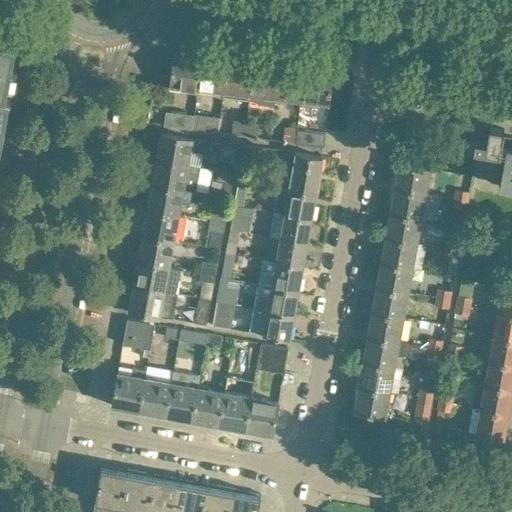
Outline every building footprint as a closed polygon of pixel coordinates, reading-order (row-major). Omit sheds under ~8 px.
[(0,35),(0,145),(9,95),(10,95),(13,80),(11,79),(18,38),(0,35)] [(199,57),(173,54),(170,74),(169,86),(170,86),(169,89),(194,91),(195,89),(199,57)] [(199,57),(195,89),(221,92),(225,60),(199,57)] [(221,92),(221,97),(247,100),(247,96),(251,63),(225,60),(221,92)] [(247,100),(246,107),(272,110),(273,98),(277,66),(251,63),(247,96),(247,100)] [(277,66),(273,98),(298,101),(302,69),(277,66)] [(298,101),(298,102),(298,105),(314,107),(315,103),(329,104),(332,73),(302,69),(298,101)] [(164,125),(190,129),(192,115),(165,112),(164,125)] [(192,115),(190,129),(218,132),(220,118),(211,117),(192,115)] [(230,134),(243,136),(244,121),(232,119),(230,134)] [(257,122),(244,121),(243,136),(255,137),(257,122)] [(489,126),(486,141),(484,151),(498,154),(495,170),(501,171),(499,185),(511,187),(511,137),(503,136),(504,129),(503,128),(503,129),(490,127),(490,126),(489,126)] [(294,143),(295,129),(285,127),(283,142),(294,143)] [(294,143),(324,146),(326,132),(295,129),(294,143)] [(161,133),(156,158),(201,166),(204,153),(190,151),(192,139),(192,138),(191,138),(161,133)] [(245,145),(242,158),(254,160),(257,147),(245,145)] [(296,152),(289,190),(316,195),(323,157),(296,152)] [(156,158),(151,184),(192,191),(197,192),(201,166),(156,158)] [(221,159),(219,169),(234,172),(236,161),(221,159)] [(399,162),(395,187),(425,192),(430,167),(399,162)] [(219,169),(217,179),(224,181),(221,197),(229,198),(234,172),(219,169)] [(238,180),(235,193),(246,195),(248,182),(238,180)] [(192,191),(151,184),(147,209),(178,214),(180,204),(189,206),(192,191)] [(395,187),(390,211),(421,217),(436,220),(441,195),(425,192),(395,187)] [(316,195),(289,190),(278,188),(274,212),(285,214),(311,219),(316,195)] [(456,189),(455,197),(467,200),(469,191),(456,189)] [(467,200),(455,197),(453,206),(466,208),(467,200)] [(233,204),(231,217),(252,221),(255,208),(244,206),(233,204)] [(147,209),(142,234),(174,240),(178,214),(147,209)] [(209,220),(225,223),(226,212),(211,210),(209,220)] [(390,211),(386,236),(416,242),(421,217),(390,211)] [(307,243),(311,219),(285,214),(274,212),(270,236),(280,238),(307,243)] [(223,233),(225,223),(209,220),(208,230),(223,233)] [(229,228),(227,241),(237,243),(239,230),(229,228)] [(142,234),(138,260),(169,265),(174,240),(142,234)] [(386,236),(381,261),(412,267),(416,242),(386,236)] [(307,243),(280,238),(275,261),(303,266),(307,243)] [(458,250),(460,241),(447,239),(446,247),(458,250)] [(457,258),(458,250),(446,247),(444,256),(457,258)] [(225,252),(222,266),(232,268),(235,254),(225,252)] [(257,283),(271,286),(298,291),(303,266),(275,261),(261,259),(257,283)] [(138,260),(133,285),(176,292),(181,267),(169,265),(138,260)] [(202,260),(200,271),(215,273),(217,263),(202,260)] [(412,267),(381,261),(377,286),(407,292),(412,267)] [(211,299),(215,273),(200,271),(198,280),(202,281),(199,297),(211,299)] [(216,301),(226,303),(230,278),(220,276),(216,301)] [(253,308),(266,310),(294,315),(298,291),(271,286),(257,283),(253,308)] [(133,285),(129,310),(172,318),(176,292),(133,285)] [(377,286),(372,311),(403,317),(407,292),(377,286)] [(511,287),(503,286),(498,311),(511,313),(511,287)] [(436,297),(449,299),(451,291),(438,288),(436,297)] [(458,295),(457,304),(470,306),(472,298),(458,295)] [(199,297),(197,309),(209,311),(211,299),(199,297)] [(448,308),(449,299),(436,297),(434,305),(448,308)] [(216,301),(211,325),(231,329),(236,304),(226,303),(216,301)] [(457,304),(455,312),(468,315),(470,306),(457,304)] [(294,315),(266,310),(253,308),(248,332),(290,339),(294,315)] [(372,311),(368,336),(398,342),(403,317),(372,311)] [(511,313),(498,311),(494,335),(511,338),(511,313)] [(127,318),(125,331),(151,336),(154,323),(127,318)] [(167,325),(165,337),(178,339),(180,328),(167,325)] [(191,341),(205,344),(207,333),(193,330),(191,341)] [(125,331),(122,344),(149,348),(151,336),(125,331)] [(222,336),(207,333),(205,344),(220,346),(222,336)] [(511,338),(494,335),(489,359),(511,363),(511,338)] [(368,336),(363,361),(403,368),(405,355),(407,343),(368,336)] [(429,337),(427,347),(440,349),(442,340),(429,337)] [(286,360),(288,347),(261,342),(258,355),(286,360)] [(407,343),(405,355),(420,358),(422,346),(407,343)] [(449,344),(448,352),(461,355),(463,346),(449,344)] [(425,358),(422,372),(424,372),(436,374),(440,349),(427,347),(425,358)] [(448,352),(446,360),(459,363),(461,355),(448,352)] [(286,360),(258,355),(256,368),(283,373),(286,360)] [(511,363),(489,359),(485,384),(511,388),(511,363)] [(403,368),(363,361),(358,386),(389,391),(398,393),(403,368)] [(117,372),(111,405),(138,410),(144,376),(145,371),(132,369),(131,374),(117,372)] [(171,381),(165,415),(192,419),(198,386),(200,375),(173,370),(171,381)] [(424,372),(421,387),(433,389),(436,374),(424,372)] [(225,391),(219,424),(245,429),(251,396),(254,380),(228,375),(225,391)] [(165,415),(171,381),(144,376),(138,410),(165,415)] [(477,382),(472,407),(508,413),(511,390),(511,388),(485,384),(477,382)] [(219,424),(225,391),(198,386),(192,419),(219,424)] [(358,386),(354,411),(385,416),(389,391),(358,386)] [(420,387),(418,397),(431,399),(433,389),(421,387),(420,387)] [(441,392),(439,401),(453,403),(455,395),(441,392)] [(272,434),(278,401),(251,396),(245,429),(272,434)] [(418,397),(417,405),(430,407),(431,399),(418,397)] [(452,412),(453,403),(439,401),(438,409),(452,412)] [(472,407),(468,431),(503,438),(508,413),(472,407)] [(101,466),(92,511),(120,511),(128,471),(101,466)] [(147,511),(154,476),(128,471),(120,511),(147,511)] [(154,476),(147,511),(174,511),(180,480),(154,476)] [(180,480),(174,511),(202,511),(207,485),(180,480)] [(207,485),(202,511),(229,511),(233,490),(207,485)] [(233,490),(229,511),(257,511),(261,495),(233,490)]
